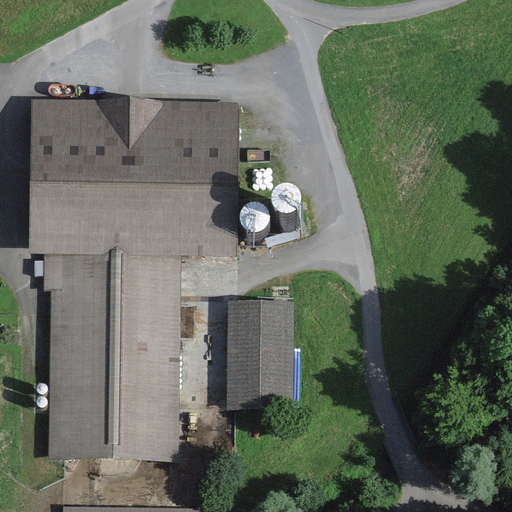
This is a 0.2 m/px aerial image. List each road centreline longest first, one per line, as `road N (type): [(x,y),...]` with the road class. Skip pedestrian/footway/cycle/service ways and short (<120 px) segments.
road 1 (track): [(295,19),(363,227),(375,383),(425,481)]
road 2 (unknown): [(0,86),(160,0)]
road 3 (unclassified): [(444,0),(344,19),(295,19),(274,0)]
